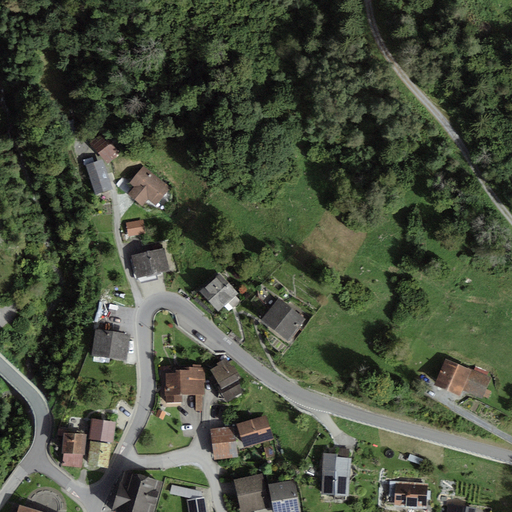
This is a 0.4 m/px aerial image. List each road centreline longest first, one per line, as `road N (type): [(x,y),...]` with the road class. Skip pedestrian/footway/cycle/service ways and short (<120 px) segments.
road 1 (residential): [(148,311),(164,301),(182,307),(263,373),(316,401),(511,456)]
road 2 (track): [(511,221),(456,133),(388,60),(368,0)]
road 3 (residential): [(122,459),(147,397),(148,311)]
road 4 (residential): [(148,311),(119,241),(110,171)]
